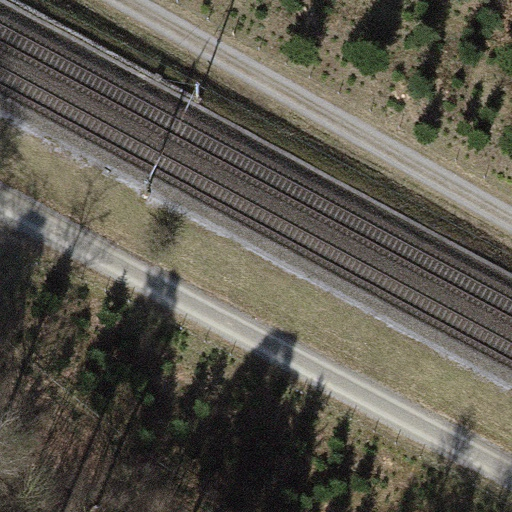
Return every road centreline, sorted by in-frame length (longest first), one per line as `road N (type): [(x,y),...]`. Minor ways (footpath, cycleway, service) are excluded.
road 1 (track): [(0,207),(511,483)]
road 2 (track): [(511,219),(128,0)]
